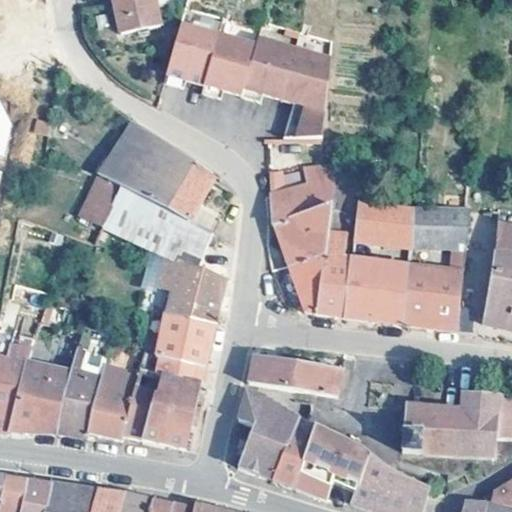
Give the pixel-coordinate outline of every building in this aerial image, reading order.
[(153,0),(112,0),(120,33),(158,24),(153,0)] [(216,34),(177,23),(161,81),(181,86),(183,78),(201,84),(216,34)] [(253,45),(216,34),(201,84),(199,91),(219,97),(220,90),(239,95),(253,45)] [(255,38),(253,45),(239,95),(258,101),(260,94),(278,100),(293,50),(255,38)] [(327,60),(293,50),(278,100),(290,104),(280,139),(318,139),(327,60)] [(0,106),(0,153),(10,109),(0,106)] [(96,244),(103,228),(122,188),(186,222),(187,220),(212,177),(212,175),(132,120),(99,174),(99,176),(76,226),(64,223),(60,232),(67,234),(96,244)] [(319,277),(326,221),(333,166),(304,167),(307,186),(301,189),(300,186),(283,191),(280,172),(296,169),(292,153),(268,157),(272,225),(286,265),(312,258),(319,277)] [(122,188),(103,228),(167,255),(159,289),(171,291),(168,301),(165,311),(212,323),(218,297),(222,280),(197,269),(210,232),(187,220),(186,222),(122,188)] [(367,195),(357,194),(351,239),(407,245),(407,240),(410,209),(367,204),(367,195)] [(413,209),(410,209),(407,240),(439,242),(442,211),(413,209)] [(465,234),(466,224),(467,211),(463,211),(442,211),(439,242),(438,249),(456,249),(455,255),(463,256),(465,234)] [(482,211),(467,211),(466,224),(482,224),(482,211)] [(349,223),(326,221),(319,277),(315,315),(325,316),(340,318),(346,259),(341,258),(343,238),(347,238),(349,223)] [(511,225),(496,222),(495,250),(511,254),(511,225)] [(500,326),(511,329),(511,254),(495,250),(486,305),(481,305),(479,315),(484,317),(482,324),(500,326)] [(315,315),(319,277),(312,258),(286,265),(302,312),(315,315)] [(346,259),(340,318),(353,320),(400,325),(405,265),(349,259),(346,259)] [(405,265),(400,325),(420,327),(455,331),(461,270),(405,264),(405,265)] [(168,301),(154,298),(151,306),(151,307),(165,311),(168,301)] [(56,433),(69,373),(49,369),(56,338),(53,337),(56,323),(61,324),(66,306),(47,301),(39,322),(35,334),(6,431),(28,432),(56,433)] [(151,306),(144,304),(140,313),(148,316),(151,307),(151,306)] [(165,311),(154,357),(202,366),(212,323),(165,311)] [(0,325),(0,430),(6,431),(35,334),(0,325)] [(74,346),(69,373),(56,433),(71,436),(86,438),(87,433),(86,430),(103,367),(106,354),(74,346)] [(119,371),(103,367),(86,430),(87,433),(101,436),(120,440),(122,436),(120,435),(137,371),(140,354),(141,351),(139,350),(125,347),(119,371)] [(137,371),(198,384),(200,375),(202,366),(154,357),(140,354),(137,371)] [(294,390),(336,397),(340,368),(295,362),(254,354),(246,382),(294,390)] [(198,384),(137,371),(120,435),(122,436),(158,444),(183,450),(192,409),(198,384)] [(236,466),(272,480),(297,415),(262,394),(244,390),(237,419),(251,426),(236,466)] [(495,440),(511,440),(511,395),(460,391),(458,410),(403,405),(398,453),(492,460),(495,440)] [(280,484),(292,488),(315,424),(297,415),(272,480),(280,484)] [(353,491),(365,454),(357,446),(315,424),(292,488),(304,492),(325,499),(330,481),(353,491)] [(385,469),(365,454),(353,491),(349,502),(370,509),(380,511),(419,511),(425,492),(426,489),(385,469)] [(3,478),(0,488),(0,511),(17,511),(25,480),(12,479),(3,478)] [(36,482),(25,480),(17,511),(41,511),(47,484),(36,482)] [(511,480),(489,496),(511,501),(511,480)] [(66,486),(47,484),(41,511),(89,511),(95,490),(66,486)] [(89,511),(118,511),(123,494),(108,492),(95,490),(89,511)] [(148,511),(152,500),(137,497),(123,494),(118,511),(148,511)] [(152,500),(148,511),(171,511),(173,505),(164,503),(152,500)] [(482,511),(484,508),(481,507),(463,501),(459,511),(482,511)] [(511,511),(511,506),(483,502),(481,507),(484,508),(482,511),(511,511)]
